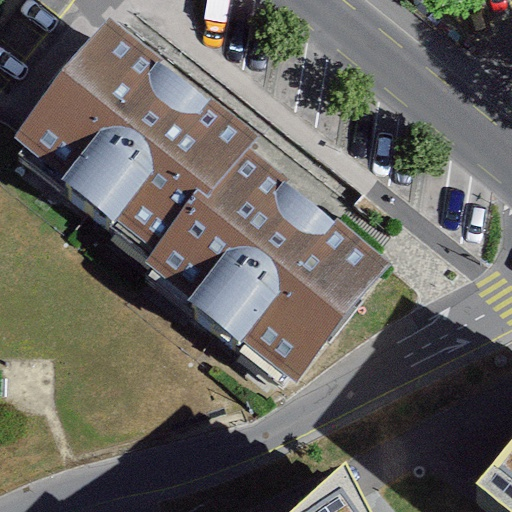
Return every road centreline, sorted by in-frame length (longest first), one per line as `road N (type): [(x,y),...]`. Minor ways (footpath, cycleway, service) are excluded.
road 1 (residential): [(42,511),(255,439),(511,300)]
road 2 (tertiary): [(309,0),(511,167)]
